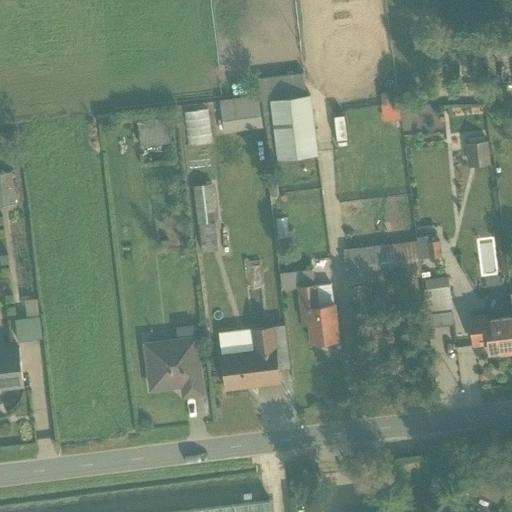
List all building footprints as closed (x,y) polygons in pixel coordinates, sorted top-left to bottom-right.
[(511,43),(402,43),(402,92),(511,92),(511,43)] [(268,101),(274,164),(313,160),(308,97),(268,101)] [(215,110),(216,128),(254,126),(253,108),(215,110)] [(200,141),(200,111),(173,111),(173,141),(200,141)] [(132,119),(135,147),(169,144),(166,116),(132,119)] [(450,140),(455,164),(478,159),(473,135),(450,140)] [(194,184),(201,245),(219,243),(212,182),(194,184)] [(351,249),(354,277),(411,270),(408,243),(351,249)] [(291,269),(269,270),(269,285),(291,284),(291,269)] [(301,343),(335,340),(331,301),(314,303),(312,284),(295,286),(301,343)] [(418,289),(419,318),(448,317),(447,288),(418,289)] [(469,358),(509,352),(504,312),(463,319),(469,358)] [(13,320),(13,337),(38,337),(37,319),(13,320)] [(219,392),(277,386),(271,326),(244,329),(247,351),(215,355),(219,392)] [(177,397),(202,393),(194,335),(137,343),(143,391),(176,386),(177,397)] [(0,393),(35,390),(30,348),(0,351),(0,393)] [(479,480),(476,488),(463,484),(458,500),(483,508),(491,483),(479,480)] [(389,511),(447,511),(446,501),(389,509),(389,511)]
